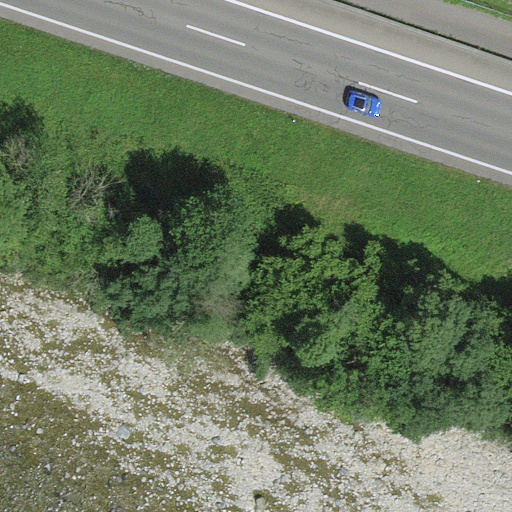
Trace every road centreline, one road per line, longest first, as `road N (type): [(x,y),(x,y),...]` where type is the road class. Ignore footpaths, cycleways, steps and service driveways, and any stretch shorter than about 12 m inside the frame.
road 1 (trunk): [(511,134),(106,0)]
road 2 (unclassified): [(511,41),(387,0)]
